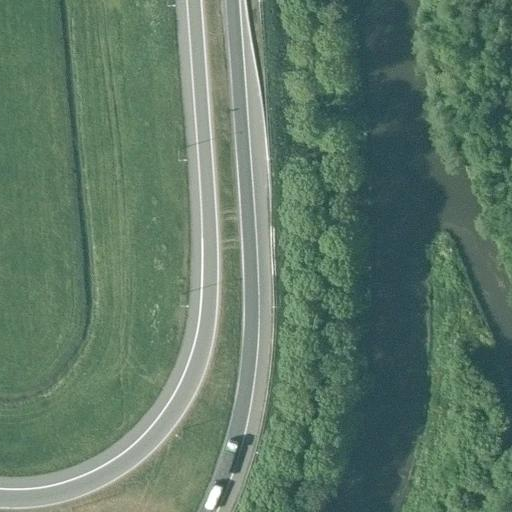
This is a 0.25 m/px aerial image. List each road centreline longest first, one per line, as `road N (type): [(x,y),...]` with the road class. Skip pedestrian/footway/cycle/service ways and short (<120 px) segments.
road 1 (motorway): [(194,0),(211,254),(196,369),(162,429),(121,465),(62,494),(0,500)]
road 2 (motorway): [(208,511),(244,408),(252,310),(232,0)]
